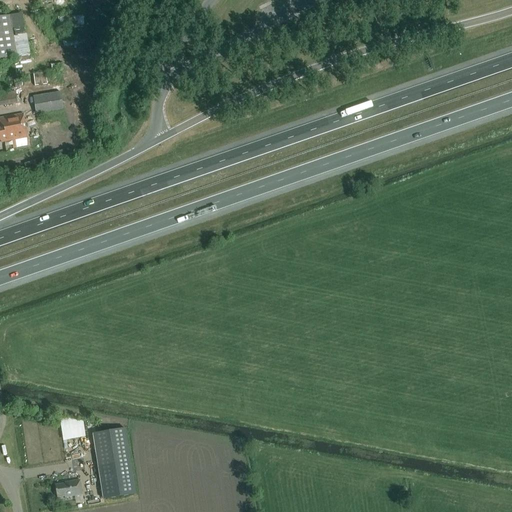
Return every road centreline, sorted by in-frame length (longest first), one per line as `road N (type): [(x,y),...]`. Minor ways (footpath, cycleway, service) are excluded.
road 1 (motorway): [(0,278),(511,100)]
road 2 (motorway): [(511,60),(0,238)]
road 3 (motorway): [(139,150),(0,217)]
